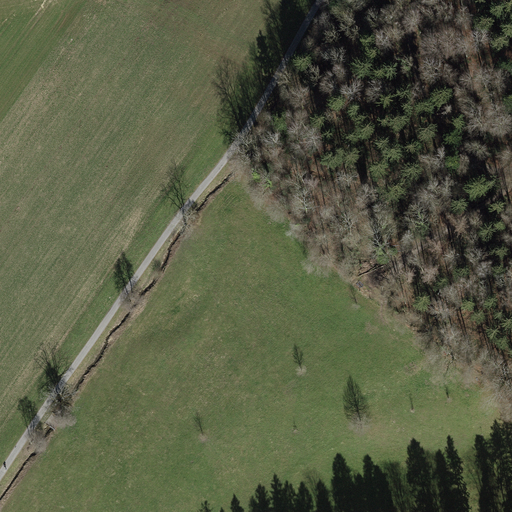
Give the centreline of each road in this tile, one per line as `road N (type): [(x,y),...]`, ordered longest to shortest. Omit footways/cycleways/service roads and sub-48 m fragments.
road 1 (track): [(321,0),(228,156),(0,477)]
road 2 (track): [(493,197),(369,274)]
